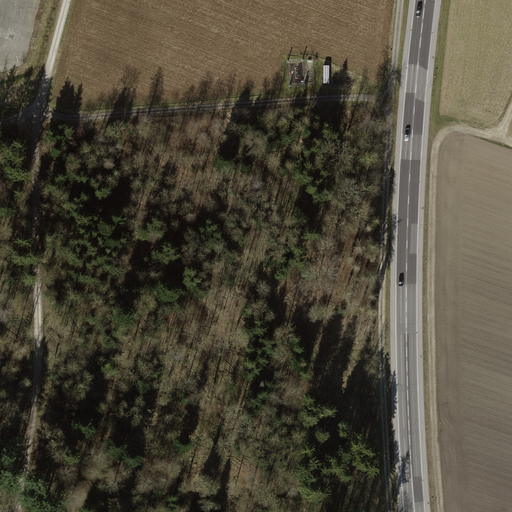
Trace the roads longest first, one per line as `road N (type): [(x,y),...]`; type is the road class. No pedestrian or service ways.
road 1 (primary): [(425,0),(408,219),(416,511)]
road 2 (track): [(511,143),(450,129),(436,146),(431,345),(441,511)]
road 3 (track): [(390,511),(382,352),(390,96)]
road 4 (track): [(39,116),(37,379),(18,511)]
road 5 (track): [(39,116),(390,96)]
